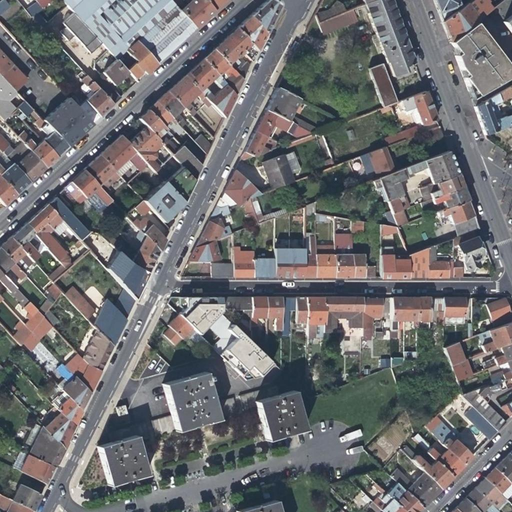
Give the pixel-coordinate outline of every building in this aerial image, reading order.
[(47,0),(37,0),(35,2),(35,3),(40,10),(50,3),(47,0)] [(135,61),(125,70),(127,73),(136,82),(163,58),(194,29),(172,3),(169,0),(61,0),(116,60),(126,50),(135,61)] [(175,1),(172,3),(194,29),(199,25),(205,19),(211,13),(214,11),(205,2),(203,0),(191,0),(182,9),(175,1)] [(206,0),(205,2),(214,11),(224,1),(225,0),(206,0)] [(271,0),(264,0),(249,15),(265,33),(274,15),(279,6),(276,4),(271,0)] [(404,67),(414,63),(405,40),(404,36),(390,0),(377,0),(364,5),(376,36),(371,38),(375,48),(380,46),(386,62),(367,70),(382,108),(396,102),(387,79),(392,76),(393,78),(406,72),(404,67)] [(432,0),(441,22),(458,8),(454,0),(432,0)] [(480,0),(468,0),(464,3),(458,8),(441,22),(445,33),(449,43),(473,23),(478,19),(470,9),(480,0)] [(454,0),(458,8),(464,3),(468,0),(454,0)] [(327,11),(315,13),(318,23),(346,12),(343,6),(334,2),(327,11)] [(30,18),(40,10),(35,3),(25,11),(30,18)] [(357,22),(352,10),(346,12),(318,23),(323,36),(357,22)] [(511,12),(501,21),(511,34),(511,12)] [(304,34),(318,23),(315,13),(304,34)] [(33,18),(42,28),(47,24),(38,14),(33,18)] [(235,28),(248,43),(256,52),(261,42),(265,33),(249,15),(235,28)] [(511,72),(473,23),(449,43),(452,46),(457,53),(454,56),(457,65),(458,66),(466,75),(462,78),(465,87),(468,85),(476,96),(479,94),(503,80),(511,74),(511,72)] [(236,54),(241,50),(248,43),(235,28),(231,31),(224,38),(218,44),(213,49),(232,70),(242,80),(248,67),(244,63),(239,69),(237,67),(239,62),(237,60),(239,58),(236,54)] [(253,57),(256,52),(248,43),(241,50),(251,61),(253,57)] [(449,43),(454,56),(457,53),(452,46),(449,43)] [(204,57),(201,59),(221,80),(235,95),(239,86),(242,80),(232,70),(213,49),(210,51),(204,57)] [(25,81),(0,54),(0,78),(13,92),(14,93),(25,81)] [(201,59),(195,65),(188,72),(183,76),(210,104),(223,118),(229,106),(235,95),(221,80),(201,59)] [(113,85),(127,73),(125,70),(116,60),(101,72),(109,81),(113,85)] [(83,100),(99,117),(105,112),(112,105),(83,73),(79,77),(81,79),(78,81),(90,94),(83,100)] [(207,108),(210,104),(183,76),(175,84),(167,92),(181,107),(190,116),(192,114),(188,110),(190,108),(185,103),(194,94),(207,108)] [(0,78),(0,121),(15,108),(23,102),(14,93),(13,92),(0,78)] [(511,83),(507,87),(503,80),(479,94),(476,96),(470,100),(477,116),(484,134),(511,123),(511,115),(506,117),(505,116),(500,118),(496,106),(500,104),(498,101),(511,92),(511,83)] [(470,100),(476,96),(468,85),(465,87),(468,92),(470,100)] [(288,118),(298,99),(276,89),(272,97),(265,111),(293,124),(295,119),(291,117),(290,119),(288,118)] [(431,107),(425,91),(400,101),(404,111),(414,107),(419,122),(421,125),(436,119),(431,107)] [(67,96),(77,107),(82,102),(72,92),(67,96)] [(174,114),(181,107),(167,92),(161,97),(155,102),(181,129),(184,126),(178,120),(179,119),(174,114)] [(85,130),(92,123),(77,107),(68,97),(56,108),(66,118),(71,114),(85,130)] [(83,100),(82,102),(77,107),(92,123),(99,117),(83,100)] [(31,110),(23,102),(15,108),(20,113),(17,117),(20,120),(31,110)] [(178,132),(181,129),(155,102),(151,106),(146,111),(163,129),(165,130),(169,127),(172,130),(175,128),(178,132)] [(511,105),(503,109),(505,116),(511,113),(511,105)] [(415,123),(419,122),(414,107),(404,111),(406,116),(412,114),(415,123)] [(56,108),(42,122),(66,147),(80,135),(85,130),(71,114),(66,118),(56,108)] [(156,135),(163,129),(146,111),(143,114),(137,119),(145,127),(160,144),(161,145),(164,141),(161,137),(158,138),(156,135)] [(294,135),(298,127),(293,124),(265,111),(259,122),(254,131),(266,137),(271,139),(274,133),(272,132),(275,126),(294,135)] [(46,137),(41,142),(55,157),(61,152),(66,147),(42,122),(38,118),(33,122),(46,137)] [(302,122),(295,119),(293,124),(298,127),(299,127),(302,122)] [(311,126),(302,122),(299,127),(309,132),(311,126)] [(429,140),(442,136),(438,125),(425,130),(429,140)] [(383,138),(386,145),(418,133),(415,126),(383,138)] [(152,151),(160,144),(145,127),(135,136),(127,143),(147,165),(162,182),(180,166),(170,155),(168,156),(169,157),(161,164),(154,157),(152,151)] [(258,151),(266,137),(254,131),(248,143),(243,152),(253,157),(263,153),(258,151)] [(16,139),(17,140),(29,153),(44,168),(51,161),(55,157),(41,142),(34,148),(33,147),(32,144),(22,133),(16,139)] [(140,171),(147,165),(127,143),(120,135),(110,144),(99,154),(114,171),(129,158),(140,171)] [(194,143),(205,155),(209,147),(198,135),(194,143)] [(0,152),(2,155),(8,149),(0,139),(0,152)] [(17,140),(8,149),(2,155),(13,166),(14,167),(29,153),(17,140)] [(174,151),(164,141),(161,145),(170,155),(174,151)] [(185,141),(180,146),(200,166),(203,159),(185,141)] [(275,149),(284,145),(275,141),(272,146),(275,149)] [(185,171),(193,180),(198,171),(200,166),(180,146),(174,151),(170,155),(180,166),(185,171)] [(373,170),(376,177),(393,170),(389,162),(387,156),(383,147),(358,156),(361,164),(365,173),(373,170)] [(424,200),(461,186),(457,175),(456,173),(449,156),(447,149),(393,170),(376,177),(369,180),(374,190),(377,189),(381,200),(384,199),(389,211),(390,214),(398,211),(406,207),(405,205),(399,208),(397,202),(402,200),(400,195),(401,195),(395,181),(406,177),(411,173),(411,172),(412,173),(423,168),(425,164),(432,182),(426,185),(429,192),(424,194),(422,197),(424,200)] [(244,161),(253,157),(243,152),(240,159),(244,161)] [(29,153),(14,167),(28,182),(38,174),(44,168),(29,153)] [(113,173),(114,171),(99,154),(91,162),(83,170),(105,195),(109,191),(102,183),(109,176),(111,178),(114,175),(113,173)] [(265,173),(272,189),(292,181),(282,154),(261,163),(265,173)] [(2,155),(0,156),(0,167),(5,173),(13,166),(2,155)] [(350,168),(361,164),(358,156),(347,160),(350,168)] [(5,173),(0,167),(0,176),(16,193),(23,187),(28,182),(14,167),(13,166),(5,173)] [(113,203),(105,195),(83,170),(73,178),(63,189),(74,201),(81,194),(101,215),(113,203)] [(259,194),(234,170),(227,184),(215,207),(219,209),(226,207),(237,203),(240,206),(242,204),(248,198),(252,197),(259,194)] [(149,180),(140,171),(126,184),(135,193),(149,180)] [(193,180),(185,171),(180,175),(190,187),(193,180)] [(11,199),(16,193),(0,176),(0,203),(3,206),(11,199)] [(161,222),(182,203),(171,191),(162,182),(142,201),(150,210),(161,222)] [(440,200),(444,208),(466,199),(463,192),(461,186),(424,200),(419,202),(421,207),(440,200)] [(79,240),(80,240),(87,233),(53,197),(50,200),(46,204),(67,227),(79,240)] [(261,218),(252,197),(248,198),(253,213),(257,224),(287,212),(285,208),(261,218)] [(246,216),(253,213),(248,198),(242,204),(246,216)] [(468,204),(466,199),(444,208),(435,212),(437,218),(447,214),(450,223),(472,215),(468,204)] [(142,217),(150,210),(142,201),(134,208),(142,217)] [(58,236),(67,227),(46,204),(36,213),(25,224),(37,237),(40,241),(48,249),(62,265),(67,269),(71,265),(69,263),(69,258),(47,234),(52,229),(58,236)] [(119,209),(123,214),(125,216),(130,212),(123,205),(119,209)] [(229,214),(226,207),(219,209),(215,207),(207,223),(194,248),(214,240),(225,236),(218,218),(229,214)] [(384,214),(389,227),(396,228),(390,214),(389,211),(384,214)] [(405,224),(398,211),(390,214),(396,228),(405,224)] [(470,230),(477,227),(474,220),(472,215),(450,223),(455,236),(470,230)] [(350,221),(350,232),(350,233),(360,234),(361,222),(350,221)] [(135,227),(144,237),(158,252),(163,241),(149,225),(148,227),(143,222),(139,225),(137,224),(135,227)] [(29,244),(37,237),(25,224),(19,229),(10,237),(30,259),(33,262),(40,256),(29,244)] [(117,231),(111,225),(108,228),(114,234),(117,231)] [(398,234),(396,228),(389,227),(379,225),(379,236),(398,234)] [(477,247),(470,230),(455,236),(448,239),(448,246),(454,244),(465,269),(477,265),(475,260),(480,258),(478,253),(479,252),(477,247)] [(105,231),(100,236),(130,263),(147,274),(151,266),(152,263),(136,252),(131,247),(128,252),(105,231)] [(88,249),(123,286),(135,299),(141,286),(147,274),(130,263),(100,236),(99,237),(87,233),(80,240),(88,249)] [(308,262),(303,262),(304,277),(308,277),(313,277),(312,247),(311,235),(307,235),(308,262)] [(332,246),(333,277),(342,277),(350,277),(350,255),(350,245),(350,236),(332,235),(332,246)] [(25,263),(30,259),(10,237),(5,242),(0,246),(0,249),(13,263),(20,257),(25,263)] [(144,237),(136,252),(152,263),(156,256),(158,252),(144,237)] [(83,254),(88,249),(80,240),(79,240),(75,244),(83,254)] [(219,261),(214,240),(194,248),(190,256),(187,261),(219,261)] [(44,251),(48,249),(40,241),(37,244),(44,251)] [(432,250),(431,245),(427,247),(426,247),(427,277),(438,277),(446,277),(446,262),(430,262),(430,250),(432,250)] [(332,246),(312,247),(313,277),(323,277),(333,277),(332,246)] [(406,256),(406,261),(407,277),(418,277),(427,277),(426,247),(406,256)] [(304,277),(303,262),(302,248),(273,248),(273,259),(273,270),(273,273),(273,277),(279,277),(295,277),(304,277)] [(25,276),(19,269),(13,263),(0,249),(0,272),(1,274),(9,267),(21,279),(25,276)] [(362,255),(350,255),(350,277),(366,277),(373,277),(373,267),(362,267),(362,255)] [(391,256),(379,256),(379,262),(379,277),(393,277),(407,277),(406,261),(391,261),(391,256)] [(19,269),(25,263),(20,257),(13,263),(19,269)] [(253,259),(253,262),(253,277),(262,277),(273,277),(273,273),(273,270),(273,259),(253,259)] [(232,262),(232,263),(232,277),(249,277),(253,277),(253,262),(232,262)] [(227,277),(232,277),(232,263),(222,263),(222,268),(219,268),(219,263),(209,263),(209,277),(215,277),(220,277),(227,277)] [(52,283),(67,269),(62,265),(48,278),(52,283)] [(459,268),(450,268),(451,277),(460,277),(459,268)] [(14,288),(1,274),(0,272),(0,282),(10,292),(14,288)] [(55,283),(47,288),(54,299),(62,294),(55,283)] [(123,286),(111,306),(125,320),(130,309),(135,299),(123,286)] [(63,295),(83,316),(91,308),(85,301),(83,303),(75,295),(77,293),(72,287),(63,295)] [(220,310),(220,309),(220,298),(209,298),(185,298),(184,308),(177,315),(199,336),(207,328),(221,340),(213,349),(247,382),(262,377),(272,364),(257,348),(250,341),(220,310)] [(247,319),(250,319),(250,298),(232,298),(220,298),(220,309),(232,309),(232,311),(247,311),(247,319)] [(255,318),(265,318),(265,298),(256,298),(250,298),(250,319),(250,341),(257,348),(256,326),(255,326),(255,318)] [(274,331),(280,331),(280,298),(272,298),(265,298),(265,318),(274,318),(274,331)] [(302,326),(306,326),(305,298),(292,298),(280,298),(280,331),(280,335),(284,335),(284,330),(287,330),(287,310),(294,310),(294,323),(301,323),(302,326)] [(307,323),(323,323),(323,298),(314,298),(305,298),(306,326),(307,326),(307,323)] [(351,328),(361,328),(361,298),(341,298),(323,298),(323,323),(323,333),(334,333),(334,318),(349,318),(349,311),(351,311),(351,328)] [(369,298),(361,298),(361,328),(361,336),(363,336),(370,336),(373,336),(372,313),(380,313),(380,298),(369,298)] [(397,321),(403,321),(402,298),(396,298),(389,298),(389,331),(397,330),(397,321)] [(403,321),(416,321),(415,298),(408,298),(402,298),(403,321)] [(428,328),(428,310),(428,298),(420,298),(415,298),(416,321),(416,328),(428,328)] [(428,310),(442,310),(442,298),(434,298),(428,298),(428,310)] [(455,298),(442,298),(442,310),(442,326),(447,326),(447,324),(462,324),(462,316),(463,316),(463,298),(455,298)] [(506,307),(503,298),(484,306),(493,327),(511,320),(506,307)] [(97,314),(92,325),(97,331),(111,347),(119,331),(125,320),(111,306),(105,299),(97,314)] [(42,318),(48,311),(53,305),(48,300),(37,312),(42,318)] [(97,314),(91,308),(83,316),(92,325),(97,314)] [(199,336),(188,326),(177,315),(173,320),(167,327),(169,329),(162,336),(172,346),(185,334),(207,355),(213,349),(199,336)] [(51,328),(42,318),(35,327),(43,335),(51,328)] [(483,352),(498,346),(511,340),(511,322),(511,321),(476,335),(483,352)] [(20,346),(22,344),(25,340),(31,333),(24,325),(17,334),(12,329),(8,333),(20,346)] [(433,353),(435,361),(443,380),(450,398),(458,390),(455,381),(449,366),(442,348),(442,326),(438,326),(437,342),(428,342),(427,355),(433,353)] [(31,333),(38,341),(43,335),(35,327),(31,333)] [(417,358),(427,355),(428,342),(428,328),(416,328),(417,351),(417,358)] [(97,331),(82,361),(86,365),(99,372),(106,359),(111,347),(97,331)] [(38,341),(31,333),(25,340),(22,344),(30,352),(38,341)] [(497,364),(504,361),(511,358),(511,340),(498,346),(501,356),(493,359),(493,360),(488,362),(488,363),(483,366),(485,369),(497,364)] [(40,343),(32,350),(48,367),(56,360),(40,343)] [(455,343),(442,348),(449,366),(462,360),(455,343)] [(403,352),(403,357),(403,363),(417,358),(417,351),(403,352)] [(78,362),(71,376),(88,394),(95,380),(99,372),(86,365),(82,361),(78,357),(76,361),(78,362)] [(390,367),(403,363),(403,357),(390,357),(390,367)] [(490,378),(492,384),(511,375),(511,358),(504,361),(507,371),(501,374),(492,377),(490,378)] [(464,360),(463,360),(462,360),(449,366),(455,381),(470,374),(464,360)] [(436,383),(443,380),(435,361),(429,364),(436,383)] [(497,364),(501,374),(507,371),(504,361),(497,364)] [(56,371),(65,380),(68,384),(61,391),(63,392),(69,399),(80,411),(85,401),(88,394),(71,376),(61,366),(56,371)] [(96,448),(107,486),(146,475),(137,443),(257,409),(265,441),(303,430),(293,392),(278,396),(275,386),(213,404),(206,381),(209,380),(207,376),(205,376),(204,372),(162,384),(171,416),(107,434),(110,444),(96,448)] [(511,375),(492,384),(483,387),(485,392),(488,392),(489,393),(504,386),(502,382),(510,379),(511,383),(511,399),(499,406),(509,417),(511,414),(511,375)] [(335,377),(327,378),(328,386),(336,385),(335,377)] [(58,387),(61,391),(68,384),(65,380),(58,387)] [(485,442),(496,431),(462,396),(461,396),(458,390),(450,398),(446,402),(455,410),(459,405),(481,428),(486,433),(481,439),(485,442)] [(474,391),(462,396),(496,431),(500,426),(505,422),(474,391)] [(51,403),(58,411),(72,426),(80,411),(69,399),(63,392),(51,403)] [(118,416),(126,413),(124,405),(116,408),(118,416)] [(57,416),(43,429),(61,449),(72,426),(58,411),(55,414),(57,416)] [(436,412),(422,426),(427,430),(446,449),(462,465),(471,456),(455,441),(457,439),(452,434),(447,439),(434,426),(442,419),(436,412)] [(419,438),(427,430),(422,426),(413,435),(411,437),(416,441),(419,438)] [(30,449),(26,456),(52,468),(61,449),(43,429),(25,446),(30,449)] [(438,457),(419,438),(416,441),(434,460),(451,476),(457,470),(462,465),(446,449),(438,457)] [(400,449),(423,472),(439,488),(445,482),(451,476),(434,460),(427,467),(404,445),(400,449)] [(14,467),(19,469),(26,455),(20,453),(14,467)] [(511,485),(511,484),(511,459),(507,454),(499,463),(493,469),(508,483),(511,485)] [(44,485),(52,468),(26,456),(18,472),(44,485)] [(498,493),(508,483),(493,469),(489,473),(483,479),(498,493)] [(390,477),(394,481),(421,507),(430,498),(439,488),(423,472),(411,484),(397,470),(390,477)] [(479,483),(473,489),(493,508),(496,511),(497,511),(505,502),(505,500),(498,493),(483,479),(479,483)] [(394,481),(383,492),(403,511),(415,511),(417,511),(421,507),(394,481)] [(19,485),(11,501),(31,511),(41,489),(34,485),(31,491),(19,485)] [(381,494),(373,503),(382,511),(403,511),(383,492),(376,485),(374,487),(381,494)] [(476,511),(488,511),(493,508),(473,489),(467,495),(463,499),(476,511)] [(0,508),(6,511),(11,501),(0,496),(0,508)] [(476,511),(463,499),(460,503),(454,508),(457,511),(476,511)] [(277,511),(274,500),(235,511),(277,511)] [(30,511),(31,511),(11,501),(6,511),(5,511),(30,511)] [(382,511),(373,503),(371,502),(368,505),(376,511),(382,511)]
